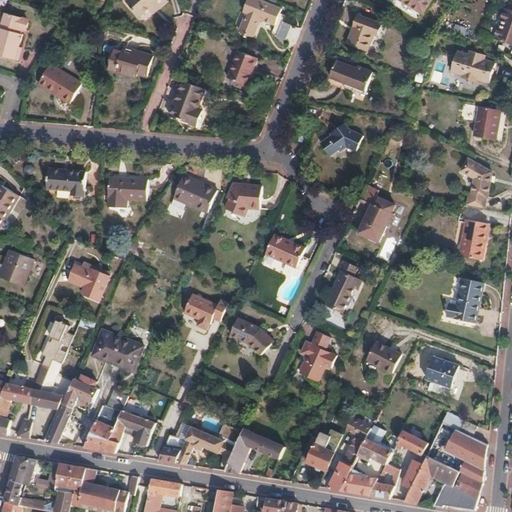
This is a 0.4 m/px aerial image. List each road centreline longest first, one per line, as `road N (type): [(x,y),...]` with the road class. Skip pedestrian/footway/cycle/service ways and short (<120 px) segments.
road 1 (residential): [(409,511),(13,444)]
road 2 (residential): [(270,150),(0,133)]
road 3 (residential): [(270,150),(336,230),(297,318)]
road 4 (residential): [(323,0),(270,150)]
road 5 (residential): [(511,373),(498,511)]
